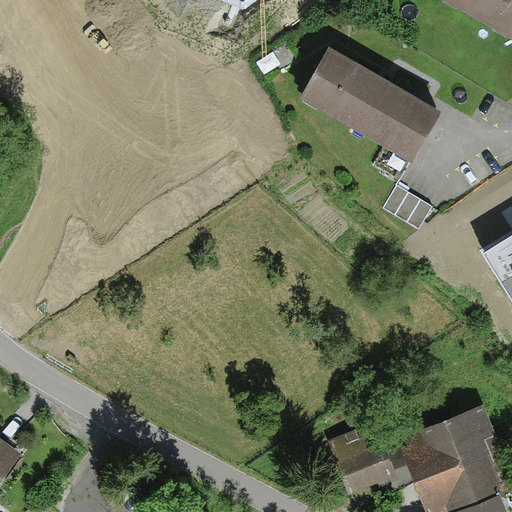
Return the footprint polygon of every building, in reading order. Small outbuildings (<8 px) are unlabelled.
[(511,0),(462,0),(511,27),(511,0)] [(329,33),(298,88),(388,138),(374,162),(400,177),(444,98),(329,33)] [(420,228),(434,203),(398,182),(383,207),(420,228)] [(511,229),(479,251),(511,304),(511,229)] [(485,398),(383,436),(394,465),(409,460),(428,511),(435,511),(449,507),(451,511),(511,511),(511,494),(510,489),(511,488),(511,433),(500,438),(485,398)] [(397,472),(394,465),(383,436),(376,418),(328,436),(350,491),(397,472)] [(0,479),(23,447),(0,431),(0,479)]
